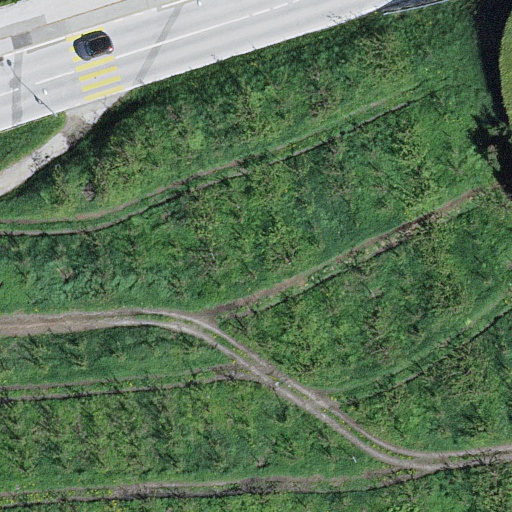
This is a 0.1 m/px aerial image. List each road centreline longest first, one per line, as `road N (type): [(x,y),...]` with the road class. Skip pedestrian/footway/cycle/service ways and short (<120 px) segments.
road 1 (track): [(0,331),(156,315),(239,348),(395,459),(442,467),(511,455)]
road 2 (tertiary): [(0,94),(295,0)]
road 3 (track): [(84,68),(88,114),(0,187)]
